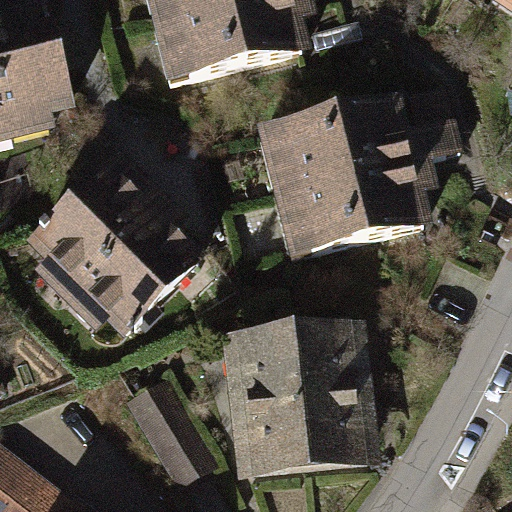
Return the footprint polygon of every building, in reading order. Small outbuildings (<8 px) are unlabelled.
[(0,124),(70,107),(43,0),(5,0),(10,20),(0,22),(0,124)] [(149,0),(171,88),(302,56),(288,0),(149,0)] [(453,127),(444,93),(411,101),(419,135),(453,127)] [(262,139),(292,263),(423,231),(393,107),(262,139)] [(198,266),(107,176),(50,233),(46,229),(40,235),(44,239),(37,246),(128,336),(133,331),(136,334),(143,326),(140,324),(198,266)] [(292,315),(309,471),(364,465),(350,339),(310,343),(306,314),(292,315)] [(309,471),(292,315),(276,317),(280,346),(240,350),(254,477),(309,471)] [(130,405),(182,492),(218,471),(166,384),(130,405)] [(0,511),(74,511),(0,454),(0,511)]
